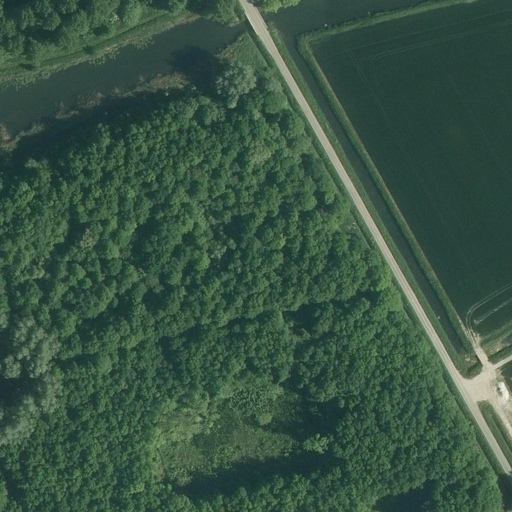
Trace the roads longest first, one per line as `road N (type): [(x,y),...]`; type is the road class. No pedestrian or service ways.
road 1 (unknown): [(320,511),(411,484),(432,454),(428,403),(254,77),(278,63)]
road 2 (unclassified): [(511,477),(242,0)]
